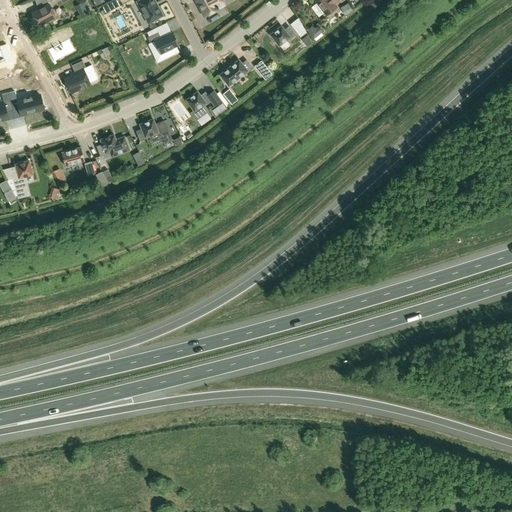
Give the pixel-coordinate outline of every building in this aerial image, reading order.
[(75,5),(81,17),(91,12),(85,0),(75,5)] [(161,16),(153,0),(138,0),(136,1),(149,28),(154,26),(151,21),(161,16)] [(207,15),(211,13),(211,12),(217,8),(218,7),(218,6),(223,3),(221,0),(195,0),(199,5),(200,5),(202,8),(202,9),(201,10),(203,14),(205,14),(205,15),(206,15),(207,15)] [(314,0),(326,15),(336,7),(334,4),(339,1),(338,0),(314,0)] [(341,7),(344,14),(352,11),(348,3),(341,7)] [(49,4),(32,13),(33,16),(32,18),(34,22),(37,23),(38,25),(49,20),(50,22),(56,18),(49,4)] [(298,18),(290,24),(300,37),(306,32),(298,18)] [(313,37),(320,33),(314,24),(307,29),(313,37)] [(290,45),(287,41),(295,34),(291,29),(287,33),(281,26),(270,35),(279,46),(280,45),(284,50),(290,45)] [(57,44),(47,49),(54,62),(75,51),(69,38),(73,36),(68,27),(52,36),(57,44)] [(158,32),(147,37),(150,43),(154,41),(160,53),(178,45),(172,32),(160,38),(158,32)] [(0,59),(4,58),(6,63),(12,61),(6,44),(0,45),(0,59)] [(249,63),(244,67),(238,60),(220,75),(228,86),(244,74),(244,75),(253,68),(249,63)] [(71,76),(64,78),(66,81),(65,84),(66,88),(69,89),(70,91),(79,87),(89,82),(98,79),(91,65),(85,67),(82,61),(71,66),(74,71),(75,74),(71,76)] [(268,69),(261,61),(255,66),(262,74),(268,69)] [(237,99),(229,89),(223,94),(231,104),(237,99)] [(214,91),(203,99),(197,92),(186,100),(194,111),(191,113),(196,120),(207,112),(203,106),(211,101),(215,106),(210,110),(215,116),(226,108),(214,91)] [(15,95),(9,96),(13,114),(20,112),(21,116),(44,110),(40,97),(17,103),(15,95)] [(3,105),(0,105),(0,120),(6,119),(5,114),(11,112),(8,99),(2,101),(3,105)] [(143,132),(137,135),(140,141),(150,137),(149,135),(157,132),(161,142),(171,139),(164,120),(155,124),(153,119),(140,124),(143,132)] [(113,134),(100,139),(103,148),(98,150),(100,156),(110,152),(112,156),(129,150),(124,136),(115,140),(113,134)] [(179,137),(173,140),(176,146),(182,143),(179,137)] [(80,147),(61,152),(65,166),(84,161),(80,147)] [(142,158),(136,162),(139,167),(145,164),(142,158)] [(15,164),(16,169),(17,173),(12,174),(13,181),(14,180),(18,197),(24,196),(23,190),(26,189),(23,178),(24,178),(23,177),(32,174),(29,161),(15,164)] [(91,162),(85,163),(88,175),(94,173),(91,162)] [(102,172),(96,175),(101,185),(108,183),(102,172)] [(15,198),(10,188),(7,180),(0,183),(0,185),(8,201),(15,198)] [(57,198),(60,189),(54,187),(51,196),(57,198)]
